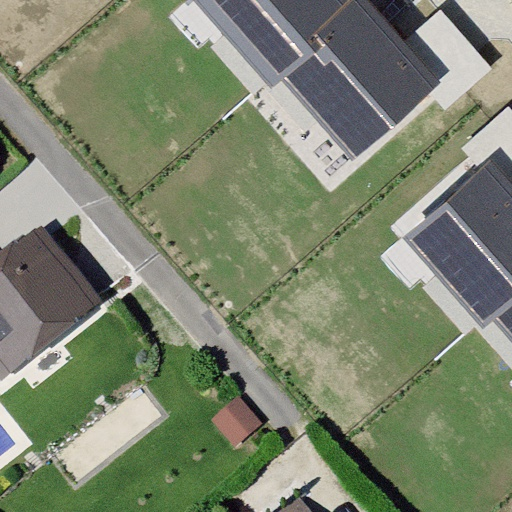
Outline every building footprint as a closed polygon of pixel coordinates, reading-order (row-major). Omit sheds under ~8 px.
[(346,0),(201,0),(274,81),(281,75),(353,8),(346,0)] [(353,8),(281,75),(355,157),(437,83),(361,0),(353,8)] [(511,189),(493,167),(411,241),(485,324),(492,317),(511,298),(511,189)] [(0,382),(5,388),(91,319),(27,239),(0,260),(0,382)] [(511,298),(492,317),(511,339),(511,298)] [(304,511),(297,500),(277,511),(304,511)]
